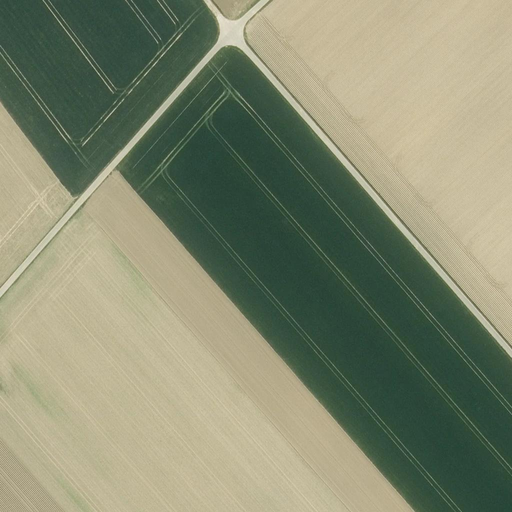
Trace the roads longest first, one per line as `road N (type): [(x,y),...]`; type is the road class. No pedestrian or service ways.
road 1 (track): [(207,0),(511,355)]
road 2 (track): [(0,295),(264,0)]
